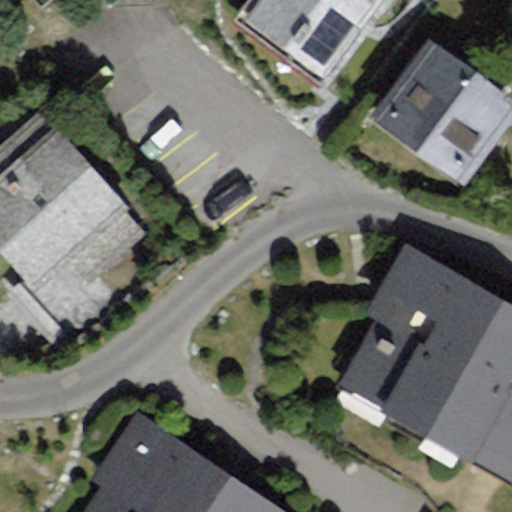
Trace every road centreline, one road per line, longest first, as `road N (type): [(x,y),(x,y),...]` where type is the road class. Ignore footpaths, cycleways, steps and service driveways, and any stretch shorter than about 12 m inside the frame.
road 1 (residential): [(0,408),(22,410),(108,377),(310,206),(390,203),(511,257)]
road 2 (unknown): [(310,206),(287,167),(162,89)]
